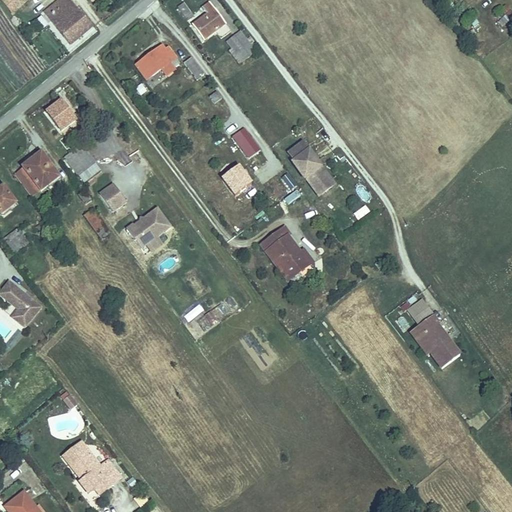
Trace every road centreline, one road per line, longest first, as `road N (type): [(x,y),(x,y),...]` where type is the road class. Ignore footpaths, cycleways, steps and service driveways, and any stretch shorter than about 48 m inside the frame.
road 1 (unknown): [(88,51),(228,238)]
road 2 (unclassified): [(0,124),(146,0)]
